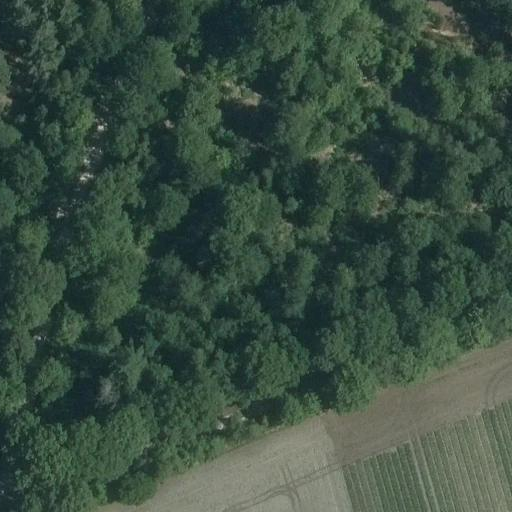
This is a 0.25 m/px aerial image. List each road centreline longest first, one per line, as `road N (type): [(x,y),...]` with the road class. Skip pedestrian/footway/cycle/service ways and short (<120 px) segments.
road 1 (track): [(1,508),(511,296)]
road 2 (track): [(1,508),(118,94),(160,0)]
